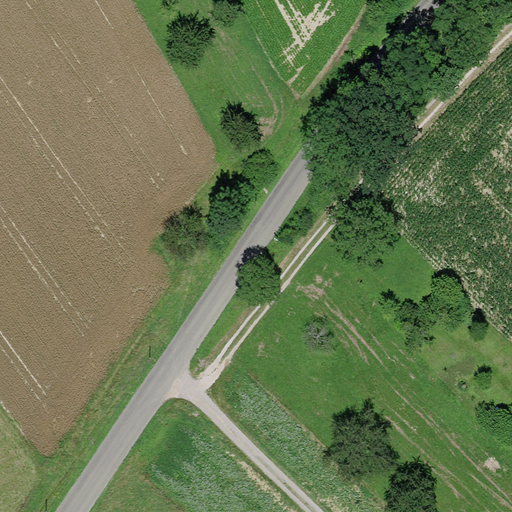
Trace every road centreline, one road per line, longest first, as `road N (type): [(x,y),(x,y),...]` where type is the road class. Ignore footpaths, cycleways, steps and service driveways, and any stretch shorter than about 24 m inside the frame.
road 1 (tertiary): [(72,511),(175,366),(302,161),(438,0)]
road 2 (track): [(322,511),(175,366)]
